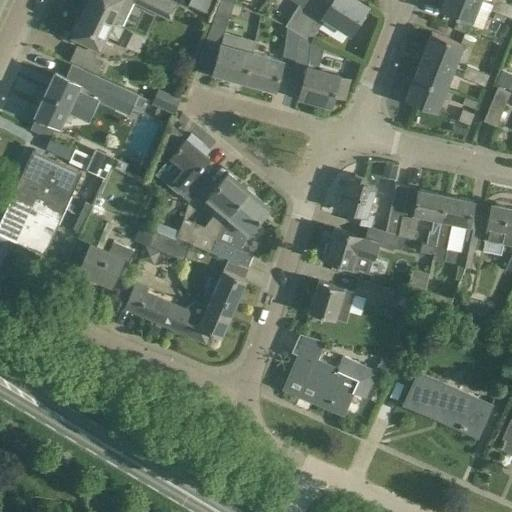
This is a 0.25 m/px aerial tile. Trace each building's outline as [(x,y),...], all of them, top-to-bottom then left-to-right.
[(87,0),(84,9),(145,38),(146,37),(123,26),(133,3),(171,21),(178,6),(167,0),(87,0)] [(233,4),(224,0),(220,0),(215,16),(212,23),(225,28),(230,13),(238,16),(241,7),(239,6),(233,4)] [(356,0),(331,0),(322,15),(350,32),(366,6),(356,0)] [(471,22),(480,0),(443,0),(439,10),(471,22)] [(492,0),(491,4),(511,12),(511,4),(499,0),(492,0)] [(310,11),(298,4),(285,27),(286,27),(297,32),(310,11)] [(511,15),(511,12),(491,4),(489,10),(511,18),(511,15)] [(145,38),(84,9),(71,35),(99,48),(105,35),(119,41),(117,43),(139,53),(145,38)] [(324,19),(310,11),(297,32),(311,39),(324,19)] [(286,27),(283,56),(295,60),(297,32),(286,27)] [(251,51),(253,40),(223,32),(220,42),(212,73),(243,81),(251,51)] [(295,60),(309,64),(311,39),(297,32),(295,60)] [(422,55),(453,66),(461,44),(431,32),(422,55)] [(256,41),(253,40),(251,51),(243,81),(274,90),(282,60),(253,51),(256,41)] [(453,66),(422,55),(413,77),(444,89),(453,66)] [(464,71),(487,80),(489,74),(466,65),(464,71)] [(338,75),(306,66),(298,96),(330,105),(332,96),(345,100),(351,78),(338,75)] [(140,108),(145,98),(82,70),(77,82),(55,72),(35,114),(37,114),(32,125),(49,134),(55,122),(58,124),(65,109),(88,120),(96,101),(127,115),(132,105),(140,108)] [(496,82),(511,89),(511,75),(501,70),(496,82)] [(484,86),(487,80),(464,71),(462,77),(484,86)] [(435,112),(444,89),(413,77),(405,100),(435,112)] [(510,93),(497,87),(483,120),(496,126),(510,93)] [(180,98),(158,88),(152,101),(174,112),(180,98)] [(477,103),(465,98),(462,104),(475,109),(477,103)] [(460,122),(469,125),(473,114),(465,110),(460,122)] [(209,157),(185,137),(169,157),(182,168),(173,178),(182,186),(177,193),(188,202),(196,192),(197,190),(203,183),(194,175),(209,157)] [(75,148),(69,161),(89,170),(104,177),(109,166),(114,156),(93,147),(90,155),(75,148)] [(62,196),(68,198),(81,171),(32,149),(14,190),(56,209),(62,196)] [(397,166),(382,163),(380,175),(394,178),(397,166)] [(222,220),(248,190),(227,173),(206,198),(218,209),(204,226),(183,218),(180,225),(175,238),(195,245),(209,251),(222,220)] [(354,179),(349,178),(340,207),(350,210),(347,219),(368,226),(372,215),(365,213),(374,186),(365,183),(366,180),(354,176),(354,179)] [(432,255),(446,194),(418,189),(413,214),(434,218),(431,231),(429,231),(426,243),(422,243),(420,252),(432,255)] [(49,223),(56,209),(14,190),(0,219),(0,234),(43,254),(56,226),(49,223)] [(268,207),(248,190),(222,220),(209,251),(247,266),(252,254),(240,250),(248,231),(268,207)] [(473,200),(446,194),(432,255),(431,259),(443,262),(446,248),(461,251),(458,265),(469,267),(473,248),(480,216),(470,213),(473,200)] [(78,214),(86,218),(92,204),(85,201),(78,214)] [(488,217),(480,215),(480,216),(473,248),(501,254),(503,242),(511,244),(511,208),(491,204),(488,217)] [(390,205),(385,230),(395,234),(397,234),(398,235),(402,215),(403,208),(390,205)] [(114,219),(101,213),(89,244),(78,270),(110,283),(115,271),(123,274),(134,249),(112,240),(107,252),(101,249),(114,219)] [(72,228),(79,231),(86,218),(78,214),(72,228)] [(402,215),(398,235),(405,236),(414,238),(418,218),(402,215)] [(326,243),(323,255),(325,256),(324,258),(327,259),(351,267),(368,272),(376,245),(391,249),(391,247),(395,234),(394,234),(385,231),(385,232),(368,227),(365,237),(334,228),(328,244),(326,243)] [(152,229),(146,245),(160,251),(168,254),(175,239),(152,229)] [(395,234),(391,247),(401,250),(405,236),(398,235),(397,234),(395,234)] [(175,239),(168,254),(183,260),(189,245),(175,239)] [(145,245),(139,258),(149,262),(156,260),(160,251),(146,245),(145,245)] [(245,279),(223,269),(206,308),(205,310),(227,320),(245,279)] [(354,291),(354,293),(396,306),(400,293),(397,292),(369,283),(358,279),(354,291)] [(345,322),(354,293),(354,291),(343,288),(317,280),(308,311),(333,318),(345,322)] [(124,306),(181,331),(205,343),(210,332),(220,337),(227,320),(205,310),(206,308),(193,302),(183,309),(146,292),(148,288),(134,282),(124,306)] [(451,298),(434,293),(432,300),(449,305),(449,304),(451,298)] [(490,304),(467,297),(462,311),(486,317),(490,304)] [(324,341),(301,333),(294,350),(299,352),(289,375),(283,388),(313,401),(343,414),(352,393),(364,398),(376,371),(342,356),(336,370),(315,361),(324,341)] [(396,366),(411,372),(422,349),(407,342),(396,366)] [(376,368),(386,373),(391,361),(381,358),(379,364),(378,363),(376,368)] [(490,403),(416,369),(402,402),(476,435),(490,403)] [(511,420),(499,446),(511,451),(511,420)]
